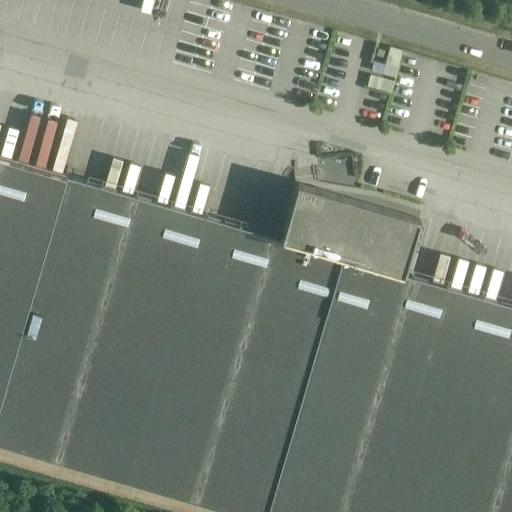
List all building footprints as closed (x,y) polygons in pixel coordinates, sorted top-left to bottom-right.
[(4,0),(118,27),(122,12),(124,0),(4,0)] [(0,446),(228,511),(511,511),(511,304),(403,273),(419,217),(297,181),(281,237),(0,155),(0,446)] [(487,215),(497,204),(473,184),(464,196),(487,215)] [(511,225),(511,212),(499,208),(495,220),(511,225)] [(451,230),(446,247),(456,250),(461,233),(451,230)] [(467,236),(463,252),(473,254),(477,238),(467,236)]
